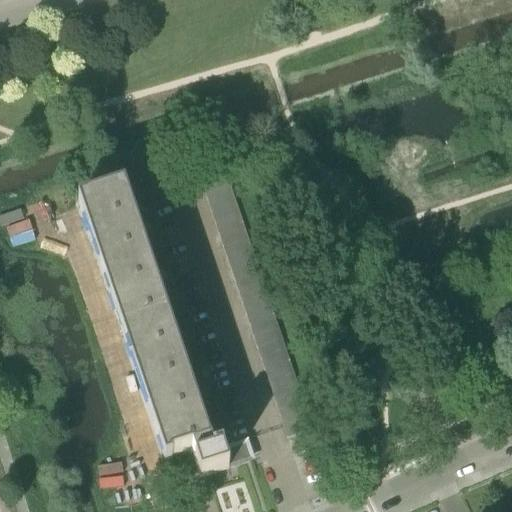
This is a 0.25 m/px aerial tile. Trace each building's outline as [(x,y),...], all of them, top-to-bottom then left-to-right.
[(219,156),(194,165),(198,176),(223,168),(219,156)] [(223,168),(198,176),(201,187),(226,179),(223,168)] [(226,179),(201,187),(205,199),(230,190),(226,179)] [(124,189),(123,188),(78,204),(163,460),(190,451),(200,479),(228,470),(227,468),(242,463),(237,448),(223,453),(221,448),(213,451),(210,442),(203,445),(118,191),(124,189)] [(230,190),(205,199),(209,210),(234,202),(230,190)] [(209,210),(213,222),(238,213),(234,202),(209,210)] [(213,222),(217,233),(242,225),(238,213),(213,222)] [(217,233),(221,245),(246,236),(242,225),(217,233)] [(246,236),(221,245),(225,256),(250,248),(246,236)] [(225,256),(229,268),(254,259),(250,248),(225,256)] [(229,268),(232,279),(257,271),(254,259),(229,268)] [(232,279),(236,291),(261,282),(257,271),(232,279)] [(261,282),(236,291),(240,302),(265,294),(261,282)] [(240,302),(244,314),(269,305),(265,294),(240,302)] [(244,314),(248,325),(273,317),(269,305),(244,314)] [(248,325),(252,336),(277,328),(273,317),(248,325)] [(252,336),(256,348),(281,340),(277,328),(252,336)] [(281,340),(256,348),(259,359),(284,351),(281,340)] [(259,359),(263,371),(288,362),(284,351),(259,359)] [(263,371),(267,382),(292,374),(288,362),(263,371)] [(267,382),(271,394),(296,385),(292,374),(267,382)] [(271,394),(275,405),(300,397),(296,385),(271,394)] [(275,405),(279,417),(304,408),(300,397),(275,405)] [(279,417),(283,428),(308,420),(304,408),(279,417)] [(308,420),(283,428),(287,440),(312,431),(308,420)]
